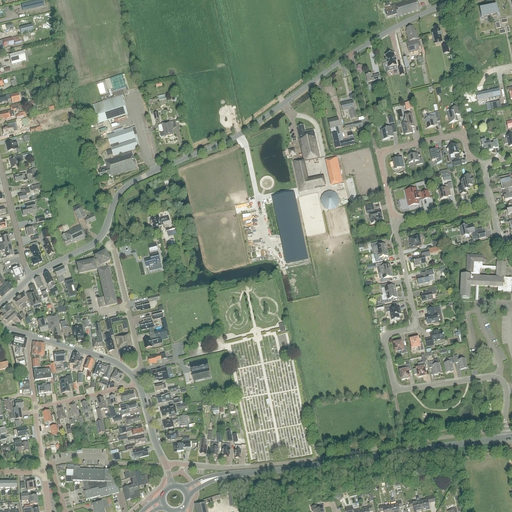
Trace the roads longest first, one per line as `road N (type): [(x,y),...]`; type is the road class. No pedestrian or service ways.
road 1 (tertiary): [(29,278),(99,238),(127,184),(241,134),(354,52),(451,0)]
road 2 (residential): [(506,437),(507,392),(498,378),(395,392),(385,336),(415,320),(393,220)]
road 3 (secondary): [(185,492),(227,475),(506,437)]
road 4 (residential): [(393,220),(378,152),(463,132),(470,156),(486,165)]
road 5 (residential): [(134,377),(140,363),(112,246)]
